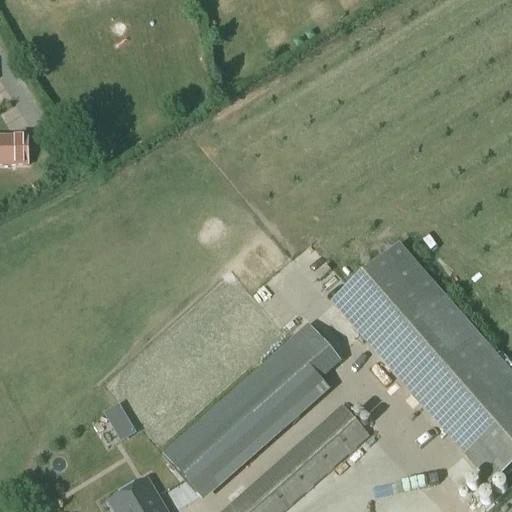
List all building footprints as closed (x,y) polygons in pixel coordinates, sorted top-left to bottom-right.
[(204,9),(209,25),(225,20),(220,4),(204,9)] [(276,41),(289,34),(283,21),(269,29),(276,41)] [(212,73),(224,80),(234,61),(222,55),(212,73)] [(0,139),(0,169),(28,169),(28,138),(0,139)] [(326,308),(360,344),(424,281),(392,247),(326,308)] [(304,329),(285,345),(160,457),(183,483),(309,373),(328,355),(304,329)] [(135,437),(119,409),(118,408),(103,417),(104,419),(120,446),(135,437)] [(285,511),(368,440),(339,408),(223,511),(285,511)] [(445,465),(457,474),(472,454),(461,445),(445,465)] [(102,499),(109,511),(164,511),(145,480),(129,455),(95,475),(96,477),(70,492),(82,511),(102,499)] [(482,471),(467,462),(456,480),(471,489),(482,471)] [(397,474),(385,485),(402,503),(414,492),(397,474)] [(486,478),(472,497),(483,505),(497,486),(486,478)]
